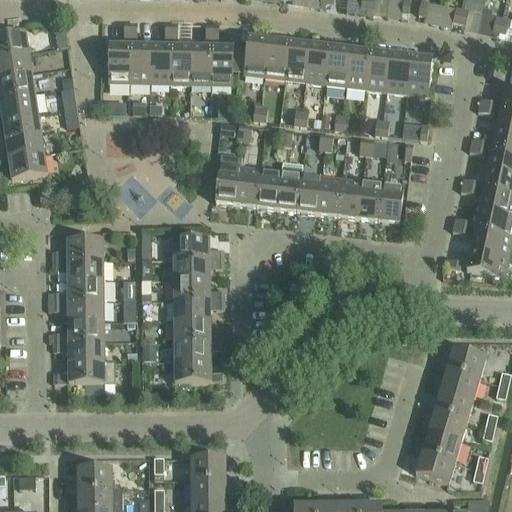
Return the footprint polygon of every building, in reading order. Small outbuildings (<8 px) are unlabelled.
[(402,18),(409,19),(411,4),(404,3),(402,18)] [(428,7),(422,6),(419,21),(425,22),(428,7)] [(453,28),(459,30),(463,15),(456,13),(453,28)] [(469,16),(463,15),(459,30),(466,31),(469,16)] [(493,37),(499,38),(502,23),(496,22),(493,37)] [(509,25),(502,23),(499,38),(505,40),(509,25)] [(0,42),(0,63),(29,59),(26,38),(0,42)] [(244,81),(265,84),(270,46),(248,44),(244,81)] [(290,48),(270,46),(265,84),(286,86),(290,48)] [(310,51),(290,48),(286,86),(306,89),(310,51)] [(109,90),(130,90),(131,52),(109,51),(109,90)] [(331,53),(310,51),(306,89),(326,91),(331,53)] [(151,52),(131,52),(130,90),(150,90),(151,52)] [(172,53),(151,52),(150,90),(171,91),(172,53)] [(192,53),(172,53),(171,91),(191,91),(192,53)] [(212,54),(192,53),(191,91),(212,92),(212,54)] [(351,56),(331,53),(326,91),(346,93),(351,56)] [(233,54),(212,54),(212,92),(233,92),(233,54)] [(371,58),(351,56),(346,93),(366,96),(371,58)] [(391,60),(371,58),(366,96),(387,98),(391,60)] [(29,59),(0,63),(0,83),(32,79),(29,59)] [(412,63),(391,60),(387,98),(407,101),(412,63)] [(432,65),(412,63),(407,101),(428,103),(432,65)] [(32,79),(0,83),(0,104),(35,100),(32,79)] [(73,83),(61,85),(63,95),(75,94),(73,83)] [(75,95),(62,97),(65,115),(78,113),(75,95)] [(511,96),(505,95),(501,116),(511,118),(511,96)] [(35,100),(0,104),(0,109),(3,125),(38,119),(35,100)] [(481,105),(479,112),(494,115),(496,109),(481,105)] [(218,112),(218,123),(234,124),(234,112),(218,112)] [(255,112),(254,127),(260,128),(262,112),(255,112)] [(494,115),(479,112),(478,118),(493,121),(494,115)] [(78,113),(65,115),(67,134),(81,132),(78,113)] [(296,116),(294,132),(301,132),(302,117),(296,116)] [(511,118),(501,116),(497,136),(511,139),(511,118)] [(38,119),(3,125),(5,142),(1,142),(0,139),(0,146),(41,140),(38,119)] [(336,121),(335,136),(341,137),(343,122),(336,121)] [(377,126),(375,141),(382,142),(384,127),(377,126)] [(246,132),(240,131),(238,146),(245,147),(246,132)] [(422,131),(420,146),(427,147),(429,132),(422,131)] [(287,137),(280,136),(278,151),(285,152),(287,137)] [(511,139),(497,136),(492,156),(511,160),(511,139)] [(41,140),(0,146),(0,155),(1,156),(2,150),(6,150),(9,166),(45,161),(41,140)] [(327,141),(321,141),(319,156),(326,157),(327,141)] [(368,146),(361,145),(359,161),(366,161),(368,146)] [(472,146),(471,152),(486,155),(487,149),(472,146)] [(388,149),(386,165),(396,167),(398,150),(388,149)] [(413,152),(406,151),(404,166),(411,167),(413,152)] [(486,155),(471,152),(469,158),(484,161),(486,155)] [(511,160),(492,156),(488,176),(511,181),(511,160)] [(45,161),(9,166),(11,182),(7,183),(5,178),(0,178),(0,187),(12,186),(12,187),(48,181),(45,161)] [(216,209),(237,211),(241,173),(220,171),(216,209)] [(261,176),(241,173),(237,211),(257,214),(261,176)] [(282,178),(261,176),(257,214),(277,216),(282,178)] [(511,181),(488,176),(484,196),(511,202),(511,181)] [(302,180),(282,178),(277,216),(297,218),(302,180)] [(322,183),(302,180),(297,218),(318,221),(322,183)] [(342,185),(322,183),(318,221),(338,223),(342,185)] [(363,188),(342,185),(338,223),(358,226),(363,188)] [(464,185),(462,192),(477,195),(479,189),(464,185)] [(383,190),(363,188),(358,226),(379,228),(383,190)] [(404,193),(383,190),(379,228),(400,230),(404,193)] [(477,195),(462,192),(461,198),(476,201),(477,195)] [(511,202),(484,196),(480,216),(511,222),(511,202)] [(511,222),(480,216),(475,236),(511,243),(511,222)] [(455,225),(454,232),(469,235),(470,228),(455,225)] [(469,235),(454,232),(452,238),(467,241),(469,235)] [(511,247),(511,243),(475,236),(471,256),(508,264),(511,247)] [(173,245),(174,266),(224,265),(224,256),(215,256),(214,262),(210,262),(209,244),(173,245)] [(67,246),(68,258),(68,263),(64,263),(62,258),(54,258),(54,267),(104,267),(104,246),(67,246)] [(151,252),(142,252),(142,264),(151,264),(151,252)] [(508,264),(471,256),(467,277),(504,285),(508,264)] [(224,265),(174,266),(174,286),(210,286),(210,270),(214,270),(215,275),(224,275),(224,265)] [(447,266),(445,272),(460,276),(461,269),(447,266)] [(104,267),(54,267),(54,277),(62,277),(64,271),(68,271),(68,287),(104,287),(104,267)] [(210,286),(174,286),(174,306),(224,306),(224,297),(216,297),(214,303),(210,303),(210,286)] [(104,287),(68,287),(68,304),(64,304),(62,299),(54,299),(54,308),(104,307),(104,287)] [(136,288),(125,288),(125,307),(136,306),(136,288)] [(224,306),(174,306),(174,327),(210,327),(210,311),(214,311),(216,316),(224,316),(224,306)] [(104,307),(54,308),(54,318),(62,318),(64,312),(68,312),(68,329),(104,328),(104,307)] [(136,317),(136,307),(128,307),(128,317),(136,317)] [(136,318),(124,318),(124,328),(136,328),(136,318)] [(210,327),(174,327),(175,348),(225,347),(224,338),(216,338),(214,343),(211,343),(210,327)] [(104,328),(68,329),(69,345),(65,345),(63,340),(54,340),(55,349),(105,348),(104,328)] [(225,347),(175,348),(175,369),(211,368),(211,351),(215,351),(216,357),(225,357),(225,347)] [(105,348),(55,349),(55,358),(63,358),(65,353),(69,353),(69,370),(105,369),(105,348)] [(453,355),(447,377),(480,386),(486,365),(453,355)] [(211,368),(175,369),(175,390),(211,389),(211,388),(225,388),(225,379),(217,379),(215,384),(211,384),(211,368)] [(114,369),(105,369),(69,370),(69,386),(65,386),(63,380),(55,380),(55,390),(69,390),(69,391),(86,391),(105,390),(114,390),(114,369)] [(480,386),(447,377),(440,397),(474,407),(480,386)] [(502,379),(499,391),(508,394),(511,381),(502,379)] [(105,399),(105,390),(86,391),(86,399),(105,399)] [(508,394),(499,391),(496,404),(505,406),(508,394)] [(474,407),(440,397),(434,418),(467,428),(474,407)] [(467,428),(434,418),(428,439),(461,449),(467,428)] [(489,421),(486,433),(495,435),(498,423),(489,421)] [(495,435),(486,433),(483,445),(492,447),(495,435)] [(461,449),(428,439),(422,460),(455,469),(461,449)] [(455,469),(422,460),(416,481),(449,491),(455,469)] [(479,463),(476,475),(485,477),(488,465),(479,463)] [(226,464),(191,465),(191,488),(226,487),(226,464)] [(164,465),(155,465),(155,480),(164,480),(164,465)] [(91,466),(78,466),(78,498),(112,498),(112,475),(91,475),(91,466)] [(485,477),(476,475),(473,487),(482,489),(485,477)] [(226,487),(191,488),(191,509),(226,509),(226,487)] [(122,511),(123,497),(112,498),(78,498),(77,511),(122,511)] [(164,497),(155,497),(155,510),(164,509),(164,497)]
